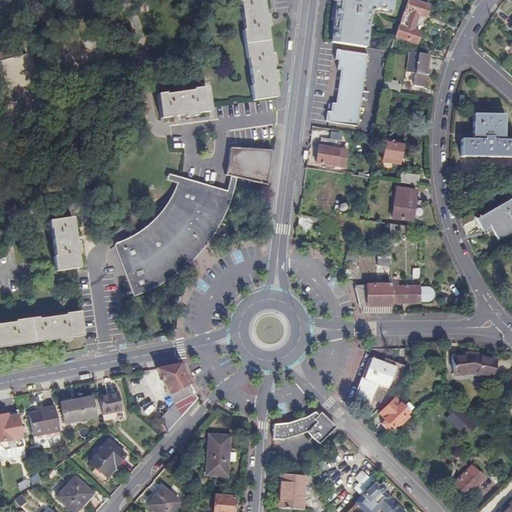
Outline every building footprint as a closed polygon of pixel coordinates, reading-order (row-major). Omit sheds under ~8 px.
[(237,0),(239,6),(240,5),(244,32),(243,33),(247,61),(248,61),(252,88),(250,88),(253,103),(276,99),(274,86),(277,86),(275,74),(273,74),(272,68),(274,68),(273,56),(270,56),(266,29),(269,29),(267,18),(265,18),(262,0),(237,0)] [(333,43),(367,48),(372,12),(377,8),(393,11),(395,0),(338,0),(339,2),(336,2),(334,21),(336,21),(333,43)] [(427,8),(407,1),(394,36),(415,44),(419,34),(412,31),(417,19),(422,21),(427,8)] [(13,47),(0,48),(0,58),(13,57),(13,47)] [(331,113),(327,113),(325,123),(356,128),(359,101),(365,102),(366,93),(360,92),(365,57),(335,52),(334,62),(338,63),(337,70),(341,71),(337,106),(332,105),(331,113)] [(422,87),(426,56),(408,53),(405,72),(414,73),(412,86),(422,87)] [(383,92),(397,94),(398,86),(384,83),(383,92)] [(196,116),(210,114),(207,90),(193,92),(193,94),(165,98),(165,96),(157,97),(160,121),(184,118),(185,120),(196,118),(196,116)] [(511,139),(504,140),(505,115),(473,115),(473,139),(461,139),(461,158),(511,158),(511,139)] [(339,142),(321,139),(320,147),(318,147),(315,164),(335,167),(339,142)] [(402,144),(386,141),(382,162),(399,165),(402,144)] [(270,164),(272,149),(229,146),(224,174),(265,185),(270,164)] [(400,173),(398,183),(417,186),(419,176),(400,173)] [(215,214),(221,199),(179,183),(173,195),(162,212),(152,224),(137,237),(122,247),(138,290),(151,282),(163,274),(180,261),(196,243),(215,214)] [(416,192),(396,189),(391,218),(412,221),(416,192)] [(511,212),(511,203),(507,198),(475,218),(483,231),(488,228),(497,242),(511,232),(511,225),(506,216),(511,212)] [(316,220),(299,217),(297,232),(315,234),(316,220)] [(57,272),(81,268),(79,255),(82,255),(80,243),(77,244),(74,218),(50,222),(51,230),(53,230),(57,257),(55,257),(57,272)] [(391,266),(390,252),(377,253),(377,266),(391,266)] [(346,253),(345,261),(357,263),(359,255),(354,254),(346,253)] [(361,314),(392,313),(392,303),(391,288),(391,285),(354,286),(361,314)] [(391,288),(392,303),(419,303),(419,301),(429,301),(431,299),(433,295),(432,290),(429,288),(419,288),(419,287),(391,288)] [(70,337),(84,336),(80,312),(66,314),(66,316),(39,320),(38,318),(15,321),(15,323),(0,325),(0,347),(58,339),(58,342),(70,340),(70,337)] [(473,356),(452,357),(453,375),(471,375),(493,380),(497,363),(473,356)] [(416,369),(405,365),(386,357),(383,364),(369,360),(354,399),(370,405),(375,391),(386,395),(398,381),(404,384),(416,373),(416,369)] [(158,420),(164,435),(194,401),(185,377),(179,365),(156,369),(172,404),(158,420)] [(98,396),(101,414),(121,411),(117,393),(98,396)] [(95,419),(91,399),(59,404),(63,424),(95,419)] [(401,407),(394,399),(379,414),(384,419),(383,421),(384,422),(381,425),(387,431),(390,428),(392,429),(399,422),(401,424),(407,418),(405,416),(408,413),(407,412),(411,408),(406,402),(401,407)] [(32,437),(59,432),(55,407),(39,410),(40,413),(28,415),(32,437)] [(445,419),(455,429),(466,418),(456,408),(445,419)] [(22,446),(16,413),(0,416),(0,442),(2,442),(5,458),(24,455),(22,446)] [(273,427),(272,441),(282,441),(306,435),(317,447),(334,430),(327,423),(320,416),(317,419),(313,415),(302,421),(288,425),(273,427)] [(466,418),(455,429),(458,431),(463,427),(469,433),(475,427),(466,418)] [(211,463),(211,471),(226,472),(229,435),(209,433),(207,463),(211,463)] [(511,448),(511,442),(505,436),(501,441),(510,450),(511,448)] [(122,456),(108,442),(87,465),(101,477),(111,465),(113,467),(122,456)] [(324,450),(330,456),(337,449),(332,443),(324,450)] [(353,486),(361,494),(377,476),(372,472),(369,475),(362,468),(354,476),(359,481),(353,486)] [(469,468),(450,487),(457,494),(460,492),(466,499),(483,481),(469,468)] [(28,481),(30,488),(39,481),(35,476),(28,481)] [(300,511),(303,480),(279,478),(277,510),(299,511),(300,511)] [(88,494),(72,480),(55,500),(68,511),(76,511),(80,508),(78,505),(88,494)] [(25,483),(15,487),(18,494),(28,489),(25,483)] [(374,488),(371,485),(353,504),(360,511),(369,502),(376,509),(379,511),(398,511),(385,499),(379,493),(381,490),(377,485),(374,488)] [(168,511),(179,500),(163,486),(148,503),(157,511),(168,511)] [(233,511),(235,496),(215,494),(214,511),(233,511)] [(12,503),(18,511),(25,505),(19,498),(12,503)] [(511,511),(511,502),(502,511),(511,511)]
